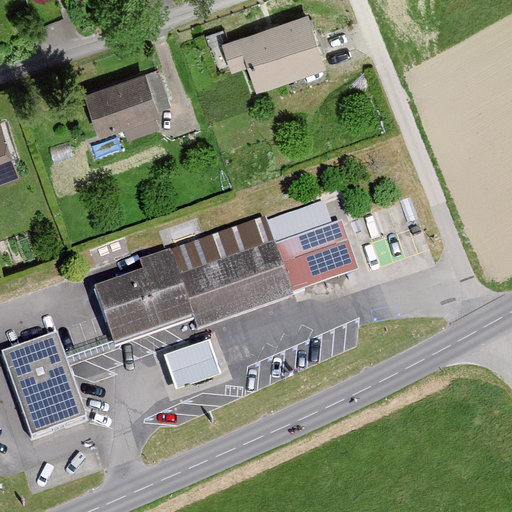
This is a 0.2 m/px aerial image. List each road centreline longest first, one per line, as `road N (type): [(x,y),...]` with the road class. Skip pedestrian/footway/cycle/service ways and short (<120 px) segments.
road 1 (secondary): [(82,511),(511,309)]
road 2 (track): [(484,324),(356,0)]
road 3 (residential): [(0,70),(211,0)]
